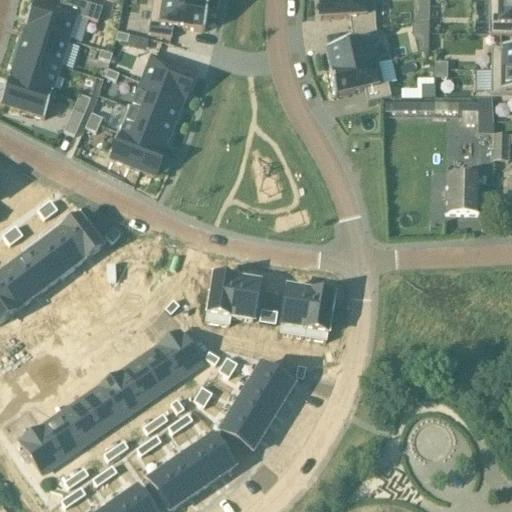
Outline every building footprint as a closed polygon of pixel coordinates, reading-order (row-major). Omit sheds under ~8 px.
[(32,4),(24,31),(25,31),(25,30),(43,36),(69,44),(76,19),(97,26),(101,11),(66,0),(61,0),(58,12),(32,4)] [(157,0),(157,3),(157,4),(206,11),(206,10),(207,0),(157,0)] [(318,0),(319,22),(349,21),(351,34),(375,31),(373,0),(318,0)] [(153,2),(147,38),(171,42),(172,30),(203,35),(207,10),(206,10),(206,11),(157,4),(157,3),(153,2)] [(511,4),(489,4),(488,39),(511,39),(511,27),(511,26),(511,4)] [(429,14),(414,14),(415,26),(428,24),(429,24),(429,14)] [(415,26),(412,26),(414,37),(428,35),(428,24),(415,26)] [(18,40),(13,55),(34,62),(60,70),(69,44),(43,36),(25,30),(25,31),(22,41),(18,40)] [(350,48),(324,54),(329,76),(330,77),(378,66),(377,66),(372,43),(377,42),(375,32),(375,31),(351,34),(351,38),(352,47),(350,48)] [(115,44),(127,47),(129,39),(117,36),(115,44)] [(490,52),(490,74),(511,74),(511,52),(500,52),(490,52)] [(109,65),(112,58),(100,54),(98,62),(109,65)] [(9,82),(8,83),(52,97),(60,70),(34,62),(13,55),(8,70),(12,71),(9,82)] [(151,61),(141,87),(183,103),(183,104),(184,105),(194,78),(151,61)] [(329,76),(328,76),(334,100),(362,94),(364,106),(390,100),(388,92),(387,87),(382,88),(378,67),(378,66),(330,77),(329,76)] [(435,66),(435,73),(447,74),(447,66),(435,66)] [(115,85),(118,78),(107,73),(104,81),(115,85)] [(435,73),(434,81),(447,82),(447,74),(435,73)] [(511,74),(490,74),(490,97),(499,97),(511,97),(511,74)] [(7,81),(0,104),(0,108),(44,123),(52,97),(8,83),(9,82),(7,81)] [(131,111),(131,112),(173,129),(183,104),(183,103),(141,87),(131,111)] [(421,89),(421,102),(434,102),(434,88),(421,89)] [(79,98),(77,106),(89,109),(91,101),(79,98)] [(458,106),(458,118),(461,118),(477,118),(477,125),(477,137),(491,137),(491,125),(491,103),(477,103),(477,106),(458,106)] [(89,109),(77,106),(75,114),(86,117),(89,109)] [(385,107),(385,118),(458,118),(458,106),(385,107)] [(127,110),(116,137),(120,139),(121,138),(129,141),(163,155),(163,154),(173,129),(131,112),(131,111),(127,110)] [(91,117),(88,124),(99,129),(102,122),(91,117)] [(88,124),(84,132),(95,137),(99,129),(88,124)] [(492,140),(492,165),(507,165),(508,149),(511,148),(511,139),(509,139),(509,138),(492,137),(492,140)] [(111,163),(106,174),(123,181),(127,170),(154,181),(165,154),(163,154),(163,155),(129,141),(121,138),(120,139),(111,163)] [(444,180),(443,219),(479,220),(480,181),(444,180)] [(49,205),(43,210),(50,220),(57,215),(49,205)] [(43,210),(36,215),(44,225),(50,220),(43,210)] [(91,238),(102,230),(77,211),(73,214),(91,238)] [(73,214),(56,227),(84,265),(101,252),(91,238),(73,214)] [(56,227),(38,240),(66,278),(84,265),(56,227)] [(15,231),(8,236),(15,245),(22,241),(15,231)] [(8,236),(2,241),(9,250),(15,245),(8,236)] [(38,240),(20,254),(25,260),(26,260),(49,291),(66,278),(38,240)] [(25,260),(8,273),(31,304),(49,291),(26,260),(25,260)] [(8,273),(0,279),(0,297),(14,317),(31,304),(8,273)] [(211,280),(204,326),(229,330),(230,322),(229,322),(235,283),(211,280)] [(235,283),(229,322),(230,322),(253,325),(258,287),(235,283)] [(286,292),(279,338),(302,342),(310,296),(286,292)] [(415,292),(415,331),(437,331),(437,292),(415,292)] [(437,292),(437,331),(459,331),(459,292),(437,292)] [(459,292),(459,331),(480,331),(480,292),(459,292)] [(480,292),(480,331),(502,331),(502,292),(480,292)] [(511,292),(502,292),(502,331),(511,330),(511,292)] [(310,296),(302,342),(326,346),(333,299),(310,296)] [(0,297),(0,327),(14,317),(0,297)] [(172,305),(164,314),(170,320),(178,311),(172,305)] [(261,314),(258,326),(267,328),(269,316),(261,314)] [(269,316),(267,328),(275,329),(277,317),(269,316)] [(179,336),(159,351),(181,383),(201,369),(179,336)] [(159,351),(139,364),(161,397),(181,383),(159,351)] [(208,357),(204,364),(214,370),(218,363),(208,357)] [(226,363),(222,370),(232,376),(236,369),(226,363)] [(139,364),(119,378),(142,411),(161,397),(139,364)] [(222,370),(217,377),(228,383),(232,376),(222,370)] [(260,370),(249,387),(282,407),(293,390),(260,370)] [(297,371),(295,383),(303,384),(305,373),(297,371)] [(480,376),(467,376),(467,384),(480,384),(480,376)] [(493,376),(480,376),(480,384),(494,384),(493,376)] [(437,377),(423,378),(424,386),(437,385),(437,377)] [(450,377),(437,377),(437,385),(450,385),(450,377)] [(118,378),(99,391),(99,392),(99,391),(122,425),(142,411),(119,378),(118,378)] [(249,387),(239,403),(272,423),(282,407),(249,387)] [(99,392),(79,405),(102,438),(122,425),(99,391),(99,392)] [(201,392),(197,399),(207,406),(211,399),(201,392)] [(197,399),(192,406),(203,413),(207,406),(197,399)] [(239,403),(229,420),(262,440),(272,423),(239,403)] [(79,405),(60,419),(83,452),(102,438),(79,405)] [(176,405),(170,409),(176,419),(183,415),(176,405)] [(60,419),(40,432),(63,466),(83,452),(60,419)] [(162,419),(152,426),(157,433),(167,426),(162,419)] [(187,419),(177,426),(182,432),(192,426),(187,419)] [(229,420),(219,437),(252,457),(262,440),(229,420)] [(152,426),(142,433),(147,440),(157,433),(152,426)] [(177,426),(167,433),(172,439),(182,432),(177,426)] [(39,432),(19,446),(43,481),(63,466),(40,432),(39,432)] [(155,441),(146,447),(150,454),(160,447),(155,441)] [(211,441),(195,452),(217,484),(233,473),(211,441)] [(123,446),(113,453),(117,460),(127,453),(123,446)] [(146,447),(136,454),(140,461),(150,454),(146,447)] [(195,452),(179,463),(201,495),(217,484),(195,452)] [(9,453),(2,458),(10,469),(16,464),(9,453)] [(113,453),(103,460),(107,467),(117,460),(113,453)] [(179,463),(163,474),(185,506),(201,495),(179,463)] [(16,464),(10,469),(17,480),(24,475),(16,464)] [(111,471),(101,478),(106,485),(116,478),(111,471)] [(83,474),(73,481),(78,487),(88,480),(83,474)] [(163,474),(147,485),(165,511),(175,511),(185,506),(163,474)] [(101,478),(91,485),(96,491),(106,485),(101,478)] [(73,481),(63,487),(68,494),(78,487),(73,481)] [(29,482),(22,487),(30,498),(36,493),(29,482)] [(149,511),(136,492),(120,504),(125,511),(149,511)] [(80,493),(70,499),(75,506),(85,499),(80,493)] [(70,499),(60,506),(63,511),(66,511),(75,506),(70,499)]
